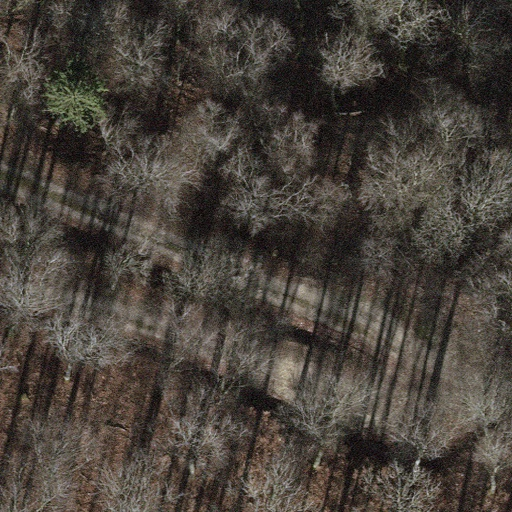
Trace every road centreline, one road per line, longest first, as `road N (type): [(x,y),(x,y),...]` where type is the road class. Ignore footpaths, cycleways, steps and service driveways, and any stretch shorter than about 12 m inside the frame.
road 1 (track): [(0,162),(430,337),(511,382)]
road 2 (track): [(430,337),(411,401),(356,409),(239,345),(0,287)]
